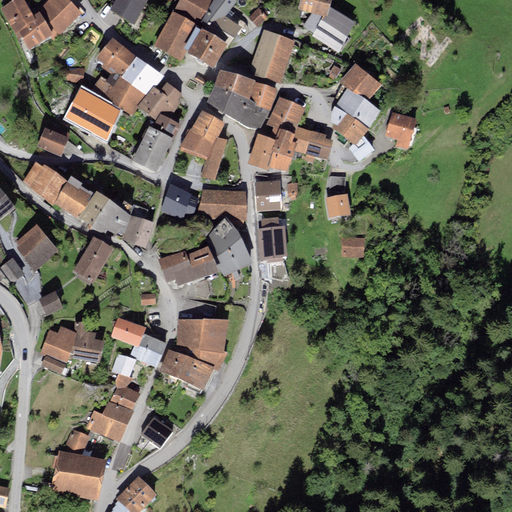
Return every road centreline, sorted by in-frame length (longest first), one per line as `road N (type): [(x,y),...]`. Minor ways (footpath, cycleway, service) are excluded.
road 1 (residential): [(106,490),(166,455),(204,417),(247,336),(254,266),(240,141),(198,106)]
road 2 (residential): [(0,165),(40,204),(122,246),(167,297),(169,342),(106,490)]
road 3 (residential): [(0,148),(53,160),(93,157),(160,180),(198,106)]
road 4 (residential): [(0,295),(26,344),(14,511)]
road 5 (residential): [(219,70),(311,92),(326,110),(335,156)]
road 6 (unclassified): [(171,81),(97,23),(81,0)]
